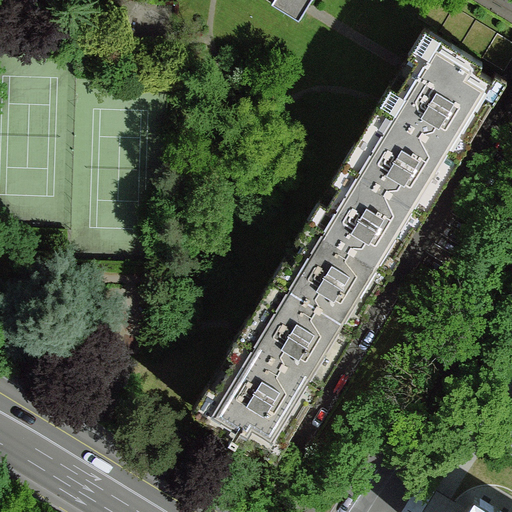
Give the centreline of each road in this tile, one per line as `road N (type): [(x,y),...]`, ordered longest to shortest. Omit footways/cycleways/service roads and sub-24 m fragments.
road 1 (tertiary): [(350,511),(511,272)]
road 2 (primary): [(0,418),(153,511)]
